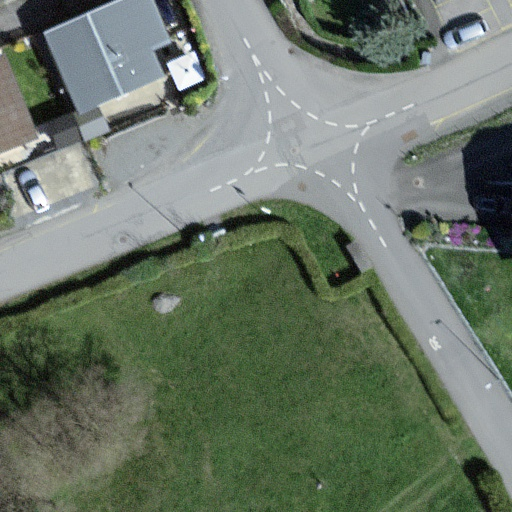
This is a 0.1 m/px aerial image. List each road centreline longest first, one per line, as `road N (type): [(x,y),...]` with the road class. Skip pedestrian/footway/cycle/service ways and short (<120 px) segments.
road 1 (residential): [(511,458),(316,147)]
road 2 (residential): [(316,147),(0,275)]
road 3 (residential): [(511,62),(316,147)]
road 4 (residential): [(316,147),(224,0)]
